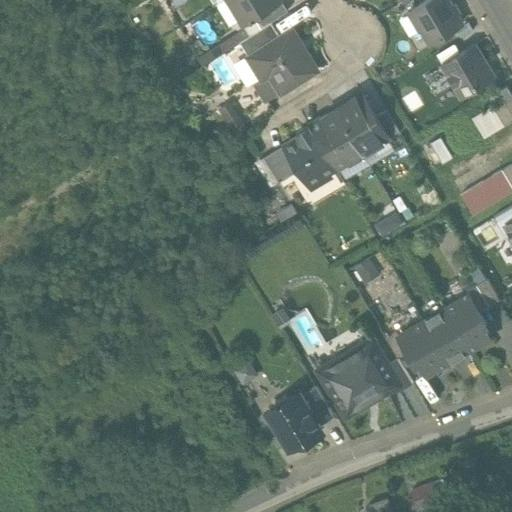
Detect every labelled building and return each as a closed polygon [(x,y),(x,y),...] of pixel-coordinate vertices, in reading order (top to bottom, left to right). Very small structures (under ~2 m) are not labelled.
[(233,0),(244,17),(253,12),(272,0),(233,0)] [(288,9),(282,0),(272,0),(253,12),(261,25),(271,19),(288,9)] [(428,0),(411,10),(429,42),(461,23),(447,0),(428,0)] [(240,38),(249,53),(281,34),(271,19),(261,25),(240,38)] [(316,68),(292,28),(281,34),(249,53),(262,74),(255,78),(267,98),(316,68)] [(442,64),(461,95),(493,77),(474,45),(442,64)] [(363,92),(336,107),(363,152),(389,137),(377,115),(363,92)] [(511,94),(492,106),(504,126),(511,121),(511,94)] [(229,95),(217,102),(233,130),(244,124),(229,95)] [(492,106),(471,118),(483,138),(504,126),(492,106)] [(336,107),(310,123),(336,168),(363,152),(336,107)] [(377,115),(389,137),(399,131),(387,110),(377,115)] [(300,169),(309,184),(336,168),(310,123),(296,131),(298,134),(284,143),(300,169)] [(300,169),(284,143),(263,155),(279,181),(300,169)] [(511,163),(502,169),(511,186),(511,163)] [(506,223),(511,219),(511,205),(493,217),(503,233),(509,230),(506,223)] [(487,278),(477,284),(489,305),(499,299),(487,278)] [(466,290),(468,294),(478,311),(489,305),(477,284),(466,290)] [(469,350),(489,338),(482,326),(486,324),(478,311),(468,294),(444,308),(469,350)] [(446,363),(469,350),(444,308),(422,322),(446,363)] [(446,363),(422,322),(398,336),(408,353),(415,365),(419,363),(426,375),(446,363)] [(408,353),(398,336),(396,332),(385,338),(397,359),(398,359),(408,353)] [(371,341),(320,371),(346,414),(394,385),(397,384),(386,365),(371,341)] [(397,359),(386,365),(397,384),(394,385),(398,392),(412,384),(398,359),(397,359)] [(316,387),(300,397),(317,425),(333,415),(316,387)] [(303,439),(304,442),(321,432),(317,425),(300,397),(299,395),(292,399),(285,397),(277,402),(275,408),(268,413),(289,447),(303,439)] [(511,454),(498,459),(504,480),(511,477),(511,454)] [(363,503),(366,511),(387,511),(383,497),(363,503)]
